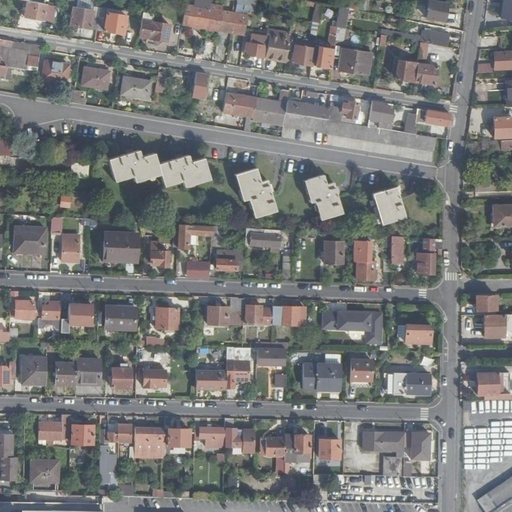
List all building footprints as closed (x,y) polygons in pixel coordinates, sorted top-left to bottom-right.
[(77,0),(76,8),(93,11),(93,7),(94,0),(77,0)] [(219,32),(232,34),(235,14),(238,1),(237,0),(231,0),(234,1),(233,14),(223,12),(219,32)] [(235,14),(249,16),(250,12),(255,13),(257,0),(246,0),(246,3),(238,1),(235,14)] [(350,11),(351,2),(343,0),(337,0),(336,8),(341,9),(349,11),(350,11)] [(511,19),(511,0),(502,0),(500,18),(511,19)] [(45,4),(26,1),(24,17),(43,21),(45,4)] [(447,5),(430,1),(426,19),(443,22),(447,5)] [(319,34),(321,3),(314,2),(311,33),(319,34)] [(185,5),(183,16),(181,25),(187,26),(206,30),(210,10),(185,5)] [(341,9),(336,8),(325,6),(324,12),(340,16),(341,9)] [(69,27),(96,31),(98,18),(100,8),(93,7),(93,11),(76,8),(72,7),(69,27)] [(345,29),(349,11),(341,9),(340,16),(337,28),(340,29),(345,29)] [(206,30),(219,32),(223,12),(210,10),(206,30)] [(98,18),(96,31),(123,35),(127,17),(107,13),(106,20),(98,18)] [(142,13),(141,21),(151,22),(153,15),(142,13)] [(232,34),(245,36),(249,16),(235,14),(232,34)] [(166,42),(169,25),(151,22),(141,21),(138,37),(149,39),(149,40),(166,42)] [(452,30),(463,31),(464,24),(454,22),(452,30)] [(330,45),(336,47),(337,44),(340,29),(337,28),(333,27),(330,45)] [(346,30),(345,29),(340,29),(337,44),(344,46),(346,30)] [(430,45),(446,48),(449,36),(422,31),(421,37),(416,36),(415,43),(417,43),(422,44),(430,45)] [(266,59),(286,63),(291,34),(280,33),(280,37),(271,36),(266,59)] [(247,54),(265,57),(268,39),(254,36),(253,44),(248,43),(247,54)] [(0,40),(0,65),(7,67),(15,69),(36,72),(39,58),(28,56),(28,53),(11,49),(12,42),(0,40)] [(41,47),(12,42),(11,49),(28,53),(28,56),(39,58),(39,55),(41,47)] [(427,61),(430,45),(422,44),(420,53),(419,60),(427,61)] [(293,64),(312,68),(316,46),(307,45),(306,48),(296,46),(293,64)] [(317,68),(333,71),(336,50),(321,48),(317,68)] [(374,55),(343,49),(340,69),(355,71),(354,79),(369,81),(374,55)] [(511,52),(494,53),(495,70),(511,69),(511,52)] [(395,80),(416,83),(419,64),(399,61),(395,80)] [(68,66),(44,62),(41,80),(65,84),(68,66)] [(419,64),(416,83),(435,87),(438,68),(419,64)] [(478,66),(477,73),(492,73),(491,65),(478,66)] [(109,73),(84,69),(81,87),(106,91),(109,73)] [(192,99),(195,99),(203,101),(208,75),(196,73),(192,99)] [(165,75),(158,74),(155,93),(162,94),(165,75)] [(150,83),(123,79),(120,96),(147,100),(150,83)] [(375,79),(374,87),(389,90),(391,82),(375,79)] [(74,91),(73,103),(80,104),(81,92),(74,91)] [(288,102),(290,92),(282,91),(280,101),(288,102)] [(245,132),(251,133),(253,120),(257,100),(226,94),(223,113),(247,117),(245,132)] [(253,120),(284,125),(286,113),(287,105),(257,100),(253,120)] [(287,105),(286,113),(328,120),(330,110),(324,109),(318,108),(288,102),(287,105)] [(368,127),(372,128),(374,121),(388,124),(390,111),(388,111),(389,107),(384,107),(384,104),(372,102),(368,127)] [(330,121),(340,123),(342,114),(347,114),(346,119),(356,120),(358,105),(349,103),(348,106),(343,105),(343,107),(332,105),(330,121)] [(416,121),(449,127),(451,115),(418,110),(417,117),(416,121)] [(435,152),(437,139),(414,135),(372,128),(368,127),(340,123),(330,121),(328,120),(286,113),(284,125),(284,127),(435,152)] [(415,130),(416,121),(417,117),(409,116),(407,128),(415,130)] [(511,117),(495,118),(495,138),(511,137),(511,117)] [(0,146),(12,147),(13,140),(0,138),(0,146)] [(511,141),(483,142),(483,150),(511,149),(511,141)] [(0,155),(11,157),(12,147),(0,146),(0,155)] [(141,158),(139,151),(108,160),(114,182),(133,177),(135,183),(161,176),(163,188),(182,183),(184,188),(210,181),(204,159),(190,163),(188,156),(158,164),(155,154),(141,158)] [(88,178),(89,162),(71,162),(70,177),(88,178)] [(260,182),(256,169),(234,175),(242,202),(249,200),(253,218),(276,211),(267,180),(260,182)] [(327,185),(324,175),(304,181),(310,203),(315,202),(320,221),(342,214),(334,183),(327,185)] [(405,218),(396,187),(371,194),(380,225),(405,218)] [(61,195),(59,206),(71,208),(72,196),(61,195)] [(511,226),(511,205),(494,206),(494,214),(496,214),(496,227),(511,226)] [(62,233),(63,218),(53,217),(52,233),(62,233)] [(212,236),(213,227),(179,225),(179,240),(178,249),(190,249),(190,235),(212,236)] [(44,253),(46,229),(16,227),(15,245),(34,246),(34,252),(44,253)] [(219,250),(220,240),(220,228),(213,227),(212,236),(212,250),(219,250)] [(229,240),(230,228),(220,228),(220,240),(229,240)] [(279,251),(280,231),(246,229),(245,245),(270,246),(270,250),(279,251)] [(78,262),(80,236),(63,236),(62,262),(78,262)] [(138,237),(104,236),(104,263),(138,264),(138,237)] [(392,237),(391,264),(402,264),(403,238),(392,237)] [(434,249),(441,249),(441,240),(423,239),(422,255),(417,255),(416,274),(433,275),(434,249)] [(145,242),(144,264),(159,265),(159,267),(169,267),(170,251),(163,251),(163,243),(145,242)] [(354,242),(354,262),(358,263),(357,280),(376,281),(376,276),(374,276),(375,264),(370,263),(371,243),(354,242)] [(342,270),(343,251),(324,250),(324,269),(342,270)] [(237,271),(238,255),(218,254),(217,270),(237,271)] [(188,279),(210,280),(211,263),(189,262),(188,279)] [(284,283),(293,283),(293,264),(284,264),(284,283)] [(17,290),(9,290),(9,319),(33,319),(38,319),(38,314),(33,314),(33,302),(17,301),(17,290)] [(495,295),(476,295),(476,311),(496,311),(495,295)] [(243,299),(232,298),(232,323),(242,324),(243,307),(243,299)] [(247,299),(243,299),(243,307),(245,307),(244,324),(271,325),(271,312),(260,311),(260,307),(247,307),(247,299)] [(41,320),(38,319),(37,329),(60,330),(60,320),(59,320),(59,303),(48,303),(49,307),(42,307),(41,320)] [(68,320),(60,320),(60,330),(60,334),(68,334),(69,325),(91,325),(92,305),(68,304),(68,320)] [(135,329),(136,308),(105,307),(105,329),(135,329)] [(229,308),(207,307),(206,325),(229,326),(229,308)] [(271,312),(271,325),(304,326),(304,313),(298,313),(298,308),(272,307),(271,312)] [(177,329),(177,310),(156,309),(155,329),(177,329)] [(336,316),(328,315),(328,313),(322,313),(321,330),(365,331),(365,344),(379,344),(380,314),(336,313),(336,316)] [(511,315),(484,316),(484,338),(503,337),(503,325),(511,325),(511,315)] [(429,324),(405,323),(404,343),(428,344),(429,324)] [(0,342),(9,343),(9,333),(0,332),(0,325),(0,324),(0,342)] [(9,333),(9,343),(17,343),(18,327),(9,327),(9,333)] [(147,338),(147,346),(164,346),(164,341),(156,340),(156,338),(147,338)] [(225,372),(225,390),(233,390),(233,382),(233,377),(248,378),(248,362),(233,362),(233,356),(241,356),(241,349),(237,348),(225,348),(225,372)] [(270,349),(255,349),(255,365),(283,366),(283,349),(270,349)] [(21,384),(45,384),(45,359),(22,359),(21,384)] [(76,364),(75,384),(98,385),(98,361),(76,360),(76,364)] [(368,386),(369,361),(349,361),(347,386),(368,386)] [(55,386),(75,387),(75,384),(76,364),(55,364),(55,386)] [(110,389),(130,389),(130,369),(126,369),(126,365),(118,365),(118,369),(111,368),(110,389)] [(300,391),(314,391),(314,366),(301,366),(300,391)] [(314,366),(314,391),(337,392),(338,367),(314,366)] [(0,385),(9,386),(9,383),(9,368),(0,368),(0,385)] [(164,386),(164,371),(143,371),(143,388),(153,389),(153,386),(164,386)] [(195,372),(195,390),(225,390),(225,372),(195,372)] [(427,387),(428,375),(391,374),(391,394),(427,396),(427,387)] [(511,401),(511,396),(510,375),(477,375),(477,396),(484,396),(484,402),(511,401)] [(274,388),(284,389),(284,376),(274,376),(274,388)] [(36,441),(68,442),(69,426),(69,423),(69,416),(60,416),(60,424),(37,424),(36,441)] [(69,426),(70,426),(69,442),(69,444),(92,445),(92,427),(82,426),(82,423),(69,423),(69,426)] [(107,438),(127,439),(130,439),(130,426),(108,426),(107,431),(107,438)] [(133,453),(162,454),(162,441),(160,441),(160,430),(134,429),(133,439),(133,453)] [(193,429),(192,458),(197,458),(197,441),(199,439),(206,439),(206,448),(223,449),(224,429),(193,429)] [(162,454),(162,458),(166,458),(166,447),(187,447),(187,430),(163,430),(162,441),(162,454)] [(241,453),(254,454),(254,431),(242,431),(241,438),(235,438),(235,431),(225,430),(224,448),(241,449),(241,453)] [(14,458),(10,458),(11,431),(2,431),(2,434),(0,434),(0,481),(13,482),(14,458)] [(107,431),(99,431),(99,438),(102,438),(102,442),(107,442),(107,443),(107,438),(107,431)] [(388,477),(402,477),(409,478),(409,461),(403,461),(403,434),(362,433),(361,450),(397,451),(397,464),(388,464),(388,477)] [(429,434),(403,434),(403,461),(409,461),(411,461),(412,459),(428,459),(429,434)] [(283,439),(283,452),(307,453),(308,436),(283,436),(283,439)] [(99,438),(97,485),(107,485),(107,492),(116,492),(116,489),(116,475),(114,475),(106,474),(107,458),(106,458),(107,442),(102,442),(102,438),(99,438)] [(283,456),(283,455),(283,452),(283,439),(264,439),(264,456),(283,456)] [(338,460),(338,441),(318,440),(318,459),(338,460)] [(55,490),(57,462),(29,461),(28,482),(30,482),(30,491),(35,492),(35,495),(60,496),(67,496),(67,491),(55,490)] [(374,484),(375,475),(365,474),(364,484),(374,484)] [(340,475),(340,484),(353,483),(352,475),(340,475)] [(511,511),(511,476),(477,501),(484,511),(511,511)] [(227,487),(237,486),(237,477),(227,477),(227,487)] [(116,489),(116,497),(131,497),(132,489),(116,489)] [(0,511),(29,511),(30,503),(0,502),(0,511)]
